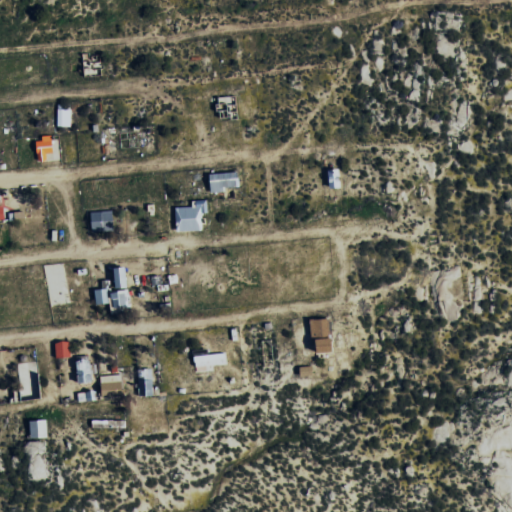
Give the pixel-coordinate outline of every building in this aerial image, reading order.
[(58,126),(71,127),(72,106),(58,106),(58,126)] [(37,161),(48,161),(48,153),(53,153),(53,138),(37,138),(37,161)] [(211,190),(240,189),(239,172),(211,173),(211,190)] [(176,208),(177,231),(203,230),(202,213),(208,213),(207,200),(196,201),(196,207),(176,208)] [(91,213),(93,232),(115,230),(112,210),(91,213)] [(127,267),(116,268),(116,289),(128,288),(127,267)] [(111,293),(110,288),(95,290),(97,305),(111,303),(112,311),(130,308),(127,290),(111,293)] [(331,319),(311,320),(312,338),(317,338),(318,353),(333,352),(331,319)] [(56,358),(70,357),(70,342),(56,343),(56,358)] [(93,383),(93,374),(97,374),(97,364),(91,364),(91,358),(77,359),(78,383),(93,383)] [(312,375),(312,367),(301,367),(301,374),(312,375)] [(139,396),(154,396),(153,369),(138,369),(139,396)] [(124,392),(121,374),(100,377),(102,395),(124,392)] [(78,393),(80,402),(96,400),(94,391),(78,393)] [(31,439),(48,438),(47,420),(30,421),(31,439)]
